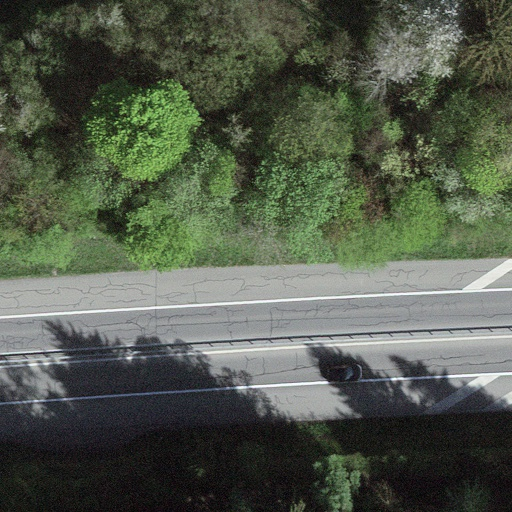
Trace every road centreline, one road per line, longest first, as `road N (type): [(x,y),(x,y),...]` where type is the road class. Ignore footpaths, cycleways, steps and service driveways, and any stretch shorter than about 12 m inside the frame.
road 1 (trunk): [(0,394),(511,360)]
road 2 (trunk): [(511,311),(0,344)]
